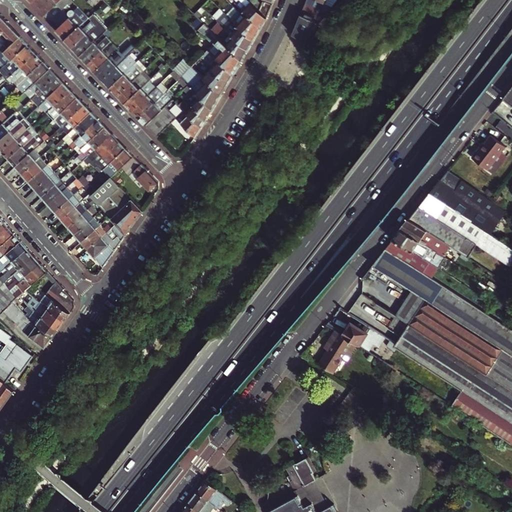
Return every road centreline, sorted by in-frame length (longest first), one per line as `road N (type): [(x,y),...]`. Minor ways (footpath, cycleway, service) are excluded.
road 1 (trunk): [(496,0),(95,511)]
road 2 (trunk): [(145,480),(511,10)]
road 3 (trunk): [(145,480),(394,193),(511,42)]
road 4 (residential): [(162,511),(511,69)]
road 5 (residential): [(5,0),(181,182)]
road 6 (tertiary): [(0,434),(97,300)]
road 7 (tertiary): [(181,182),(271,48)]
road 8 (residential): [(97,300),(0,190)]
road 9 (tertiary): [(97,300),(181,182)]
